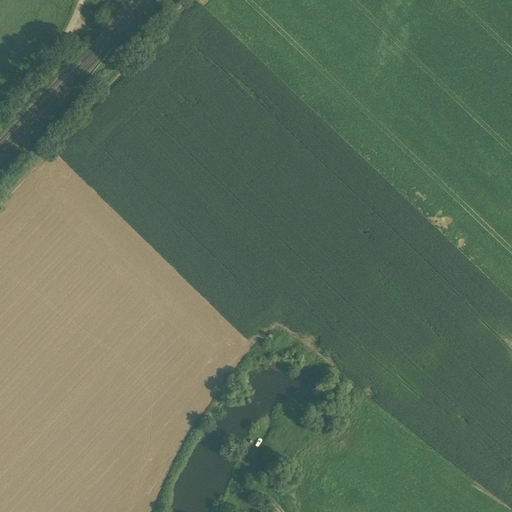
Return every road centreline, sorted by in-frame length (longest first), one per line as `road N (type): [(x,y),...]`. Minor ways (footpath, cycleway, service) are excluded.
road 1 (track): [(205,0),(0,214)]
road 2 (track): [(0,107),(52,53),(82,0)]
